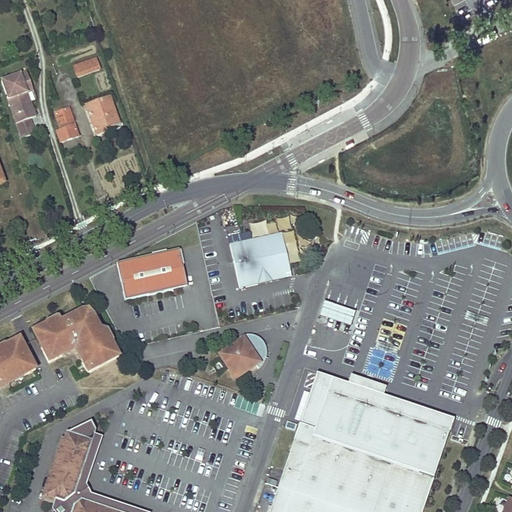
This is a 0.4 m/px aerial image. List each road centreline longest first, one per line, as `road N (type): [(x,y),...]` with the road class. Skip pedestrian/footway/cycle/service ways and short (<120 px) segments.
road 1 (tertiary): [(0,284),(163,200),(229,182),(292,182),(401,215),(452,213)]
road 2 (residential): [(242,511),(319,289),(345,246)]
road 3 (track): [(100,0),(184,193)]
road 4 (residential): [(358,0),(382,70),(417,67),(493,27)]
road 5 (primary): [(459,511),(511,374)]
